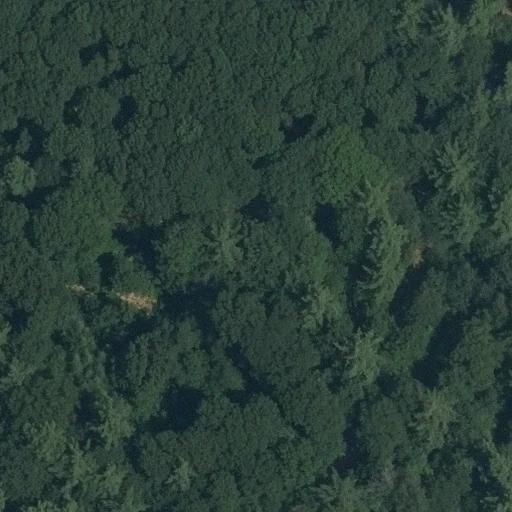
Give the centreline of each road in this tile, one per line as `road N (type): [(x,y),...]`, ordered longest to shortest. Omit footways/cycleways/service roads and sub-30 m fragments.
road 1 (track): [(303,511),(511,244)]
road 2 (track): [(511,144),(409,177),(199,216)]
road 3 (track): [(199,216),(0,213)]
